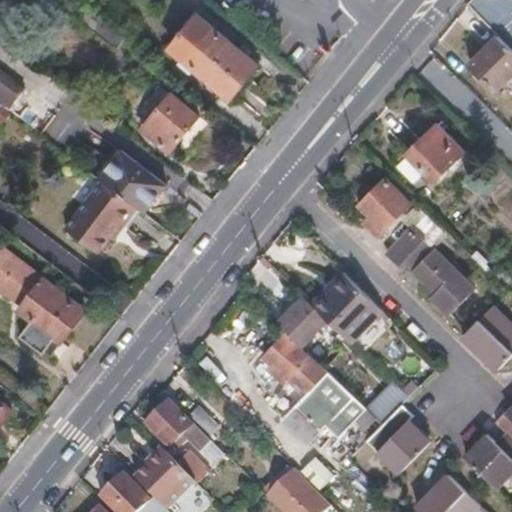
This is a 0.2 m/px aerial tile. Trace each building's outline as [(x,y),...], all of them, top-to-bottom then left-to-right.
[(511,0),(471,0),(468,4),(499,35),(511,48),(511,0)] [(115,50),(125,38),(87,5),(76,18),(115,50)] [(185,34),(244,83),(259,67),(200,17),(185,34)] [(231,99),(244,83),(185,34),(172,50),(231,99)] [(497,92),(511,77),(511,48),(499,35),(470,64),(497,92)] [(0,104),(1,105),(8,110),(23,90),(0,72),(0,104)] [(143,130),(170,152),(200,116),(174,94),(143,130)] [(408,155),(435,181),(464,153),(438,125),(408,155)] [(357,158),(364,151),(359,147),(352,153),(357,158)] [(123,156),(103,182),(138,209),(146,215),(166,188),(123,156)] [(385,232),(415,201),(390,177),(360,206),(370,216),(366,220),(376,230),(380,227),(385,232)] [(138,209),(103,182),(68,230),(98,253),(109,238),(118,227),(122,230),(138,209)] [(113,242),(122,230),(118,227),(109,238),(113,242)] [(388,256),(399,266),(421,244),(410,233),(388,256)] [(32,319),(20,334),(45,353),(57,337),(62,342),(87,309),(3,249),(0,253),(0,287),(24,306),(21,310),(32,319)] [(431,299),(449,316),(475,289),(436,250),(414,273),(435,294),(431,299)] [(381,308),(341,270),(319,291),(323,294),(313,304),(329,320),(346,336),(356,327),(358,330),(381,308)] [(323,294),(319,291),(309,301),(313,304),(323,294)] [(278,323),(302,346),(329,320),(313,304),(309,301),(305,297),(278,323)] [(511,326),(494,308),(467,335),(464,337),(499,372),(511,358),(511,326)] [(338,441),(354,455),(368,440),(384,424),(368,409),(352,394),(320,364),(319,364),(287,336),(265,359),(273,367),(269,371),(285,386),(294,377),(303,384),(309,378),(316,385),(283,419),(309,444),(321,432),(330,440),(336,434),(341,439),(338,441)] [(384,424),(402,405),(410,397),(394,382),(368,409),(384,424)] [(0,399),(0,426),(13,410),(0,399)] [(146,425),(170,449),(185,434),(196,444),(201,440),(205,444),(208,441),(169,402),(146,425)] [(384,424),(368,440),(377,449),(376,451),(400,474),(432,441),(410,419),(414,415),(402,405),(384,424)] [(201,407),(191,416),(211,437),(221,427),(201,407)] [(496,422),(507,432),(511,437),(511,408),(507,414),(505,412),(496,422)] [(511,437),(507,432),(497,442),(488,434),(467,456),(477,466),(499,488),(511,474),(511,437)] [(149,434),(120,462),(152,494),(180,466),(149,434)] [(190,454),(182,463),(192,474),(201,465),(190,454)] [(338,511),(289,463),(261,491),(281,511),(338,511)] [(116,511),(115,511),(162,511),(149,498),(124,473),(100,496),(116,511)] [(475,511),(481,506),(460,485),(449,474),(417,506),(423,511),(475,511)] [(162,511),(169,511),(152,495),(149,498),(162,511)]
